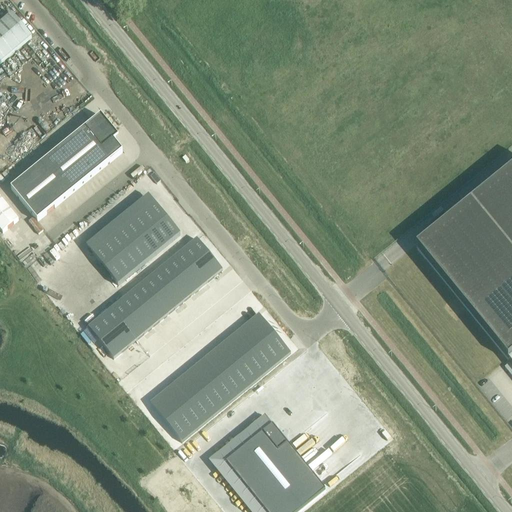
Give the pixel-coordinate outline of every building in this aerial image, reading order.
[(12,16),(4,22),(0,25),(0,66),(32,39),(12,16)] [(6,98),(0,102),(0,109),(9,103),(6,98)] [(75,112),(83,104),(80,100),(71,108),(75,112)] [(92,124),(11,190),(37,223),(123,153),(114,142),(116,140),(113,135),(115,134),(101,117),(92,124)] [(511,170),(416,248),(508,361),(511,357),(511,170)] [(0,198),(0,230),(3,234),(18,221),(0,198)] [(155,205),(93,256),(118,287),(180,237),(155,205)] [(194,218),(179,228),(187,239),(202,230),(194,218)] [(197,241),(174,260),(200,291),(223,272),(197,241)] [(174,260),(158,273),(184,304),(200,291),(174,260)] [(158,273),(143,285),(168,317),(184,304),(158,273)] [(143,285),(127,298),(153,329),(168,317),(143,285)] [(127,298),(112,311),(137,342),(153,329),(127,298)] [(112,311),(89,330),(114,361),(137,342),(112,311)] [(259,317),(236,336),(267,375),(291,356),(259,317)] [(236,336),(220,349),(252,388),(267,375),(236,336)] [(220,349),(204,361),(236,400),(252,388),(220,349)] [(204,361),(189,374),(221,413),(236,400),(204,361)] [(189,374),(173,387),(205,426),(221,413),(189,374)] [(173,387),(150,406),(182,445),(205,426),(173,387)] [(273,427),(226,465),(264,511),(301,511),(326,492),(273,427)]
